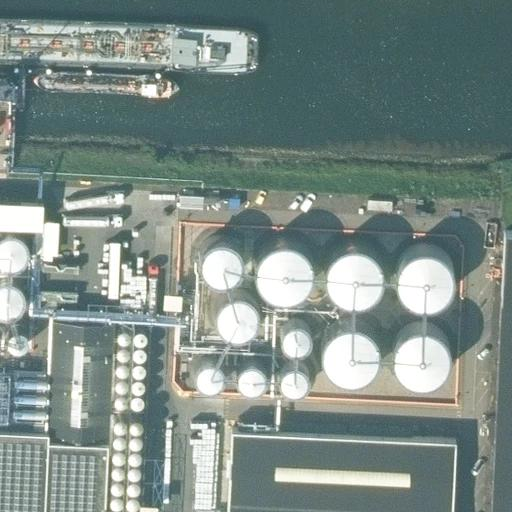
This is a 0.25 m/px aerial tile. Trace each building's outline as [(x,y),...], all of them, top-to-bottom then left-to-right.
[(0,264),(1,265),(3,266),(5,266),(7,267),(9,267),(10,267),(12,266),(14,266),(16,265),(19,263),(21,262),(22,261),(23,260),(25,258),(26,256),(26,255),(27,253),(27,251),(28,249),(28,247),(28,246),(27,244),(27,242),(26,240),(26,238),(25,237),(23,235),(22,234),(21,233),(19,231),(16,230),(14,229),(12,229),(9,228),(5,229),(3,229),(1,230),(0,230),(0,264)] [(491,511),(511,511),(511,232),(505,232),(501,301),(491,511)] [(198,254),(198,256),(198,259),(199,261),(199,263),(200,265),(201,267),(202,269),(203,270),(205,272),(206,273),(208,275),(212,277),(214,277),(216,278),(220,278),(225,278),(227,277),(229,277),(231,276),(232,275),(234,273),(236,272),(237,270),(239,269),(240,267),(241,265),(241,263),(242,261),(242,259),(242,256),(242,254),(242,252),(241,250),(241,248),(240,246),(239,244),(237,242),(236,241),(234,239),(232,238),(231,237),(229,236),(227,235),(225,235),(222,234),(220,234),(218,234),(216,235),(214,235),(212,236),(210,237),(208,238),(206,239),(205,241),(203,242),(202,244),(201,246),(200,248),(199,250),(199,252),(198,254)] [(254,262),(254,265),(254,268),(254,271),(255,274),(256,277),(257,279),(259,282),(260,284),(262,286),(264,288),(267,290),(269,291),(272,293),(275,294),(277,294),(280,295),(283,295),(286,295),(289,294),(292,294),(295,293),(297,291),(300,290),(302,288),(304,286),(306,284),(308,282),(310,279),(311,277),(312,274),(312,271),(313,268),(313,265),(313,262),(312,259),(312,257),(311,254),(310,251),(308,249),(306,246),(304,244),(302,242),(300,240),(297,239),(295,238),(292,237),(289,236),(286,236),(283,235),(280,236),(278,236),(275,237),(272,238),(269,239),(267,240),(264,242),(262,244),(260,246),(259,249),(257,251),(256,254),(255,257),(254,259),(254,262)] [(323,266),(323,269),(323,272),(324,275),(325,277),(326,280),(327,283),(328,285),(330,287),(332,290),(334,292),(336,293),(339,295),(342,296),(344,297),(347,298),(350,298),(353,298),(356,298),(359,298),(361,297),(364,296),(367,295),(369,293),(372,292),(374,290),(376,287),(377,285),(379,283),(380,280),(381,277),(382,275),(382,272),(382,269),(382,266),(382,263),(381,260),(380,257),(379,255),(377,252),(376,250),(374,248),(372,246),(369,244),(367,243),(364,241),(361,240),(359,240),(356,239),(353,239),(350,239),(347,240),(344,240),(342,241),(339,243),(336,244),(334,246),(332,248),(330,250),(328,252),(327,255),(326,257),(325,260),(324,263),(323,266)] [(394,270),(394,273),(394,275),(394,278),(395,281),(396,284),(397,287),(399,289),(401,291),(403,294),(405,295),(407,297),(410,299),(412,300),(415,301),(418,302),(421,302),(424,302),(426,302),(429,302),(432,301),(435,300),(438,299),(440,297),(442,296),(445,294),(447,291),(448,289),(450,287),(451,284),(452,281),(453,278),(453,275),(453,272),(453,270),(453,267),(452,264),(451,261),(450,258),(448,256),(447,254),(445,251),(442,250),(440,248),(438,246),(435,245),(432,244),(429,243),(426,243),(424,243),(421,243),(418,243),(415,244),(412,245),(410,246),(407,248),(405,250),(403,252),(401,254),(399,256),(397,258),(396,261),(395,264),(394,267),(394,270)] [(0,314),(1,314),(3,314),(5,314),(7,314),(9,314),(10,313),(14,311),(15,310),(17,309),(18,307),(19,306),(20,304),(21,302),(22,301),(22,299),(22,297),(23,295),(22,293),(22,291),(22,289),(21,287),(20,286),(19,284),(18,282),(17,281),(15,280),(14,279),(12,278),(10,277),(9,276),(7,276),(5,275),(3,275),(0,275),(0,314)] [(214,309),(214,311),(214,313),(214,315),(215,317),(216,319),(217,321),(218,323),(219,325),(220,326),(222,328),(224,329),(226,330),(227,331),(230,332),(232,332),(234,333),(236,333),(238,333),(240,332),(242,332),(244,331),(246,330),(248,329),(250,328),(251,326),(253,325),(254,323),(255,321),(256,319),(257,317),(257,315),(258,313),(258,311),(258,309),(257,306),(257,304),(256,302),(255,300),(254,298),(253,297),(251,295),(250,294),(248,292),(246,291),(244,290),(242,290),(240,289),(238,289),(236,289),(234,289),(232,289),(230,290),(227,290),(226,291),(224,292),(222,294),(220,295),(219,297),(218,299),(217,300),(216,302),(215,304),(214,306),(214,309)] [(113,321),(52,318),(48,430),(47,438),(107,441),(113,321)] [(320,344),(320,347),(320,350),(320,353),(321,356),(322,359),(323,361),(325,364),(326,366),(328,368),(331,370),(333,372),(335,374),(338,375),(341,376),(344,376),(347,377),(349,377),(352,377),(355,376),(358,376),(361,375),(363,374),(366,372),(368,370),(370,368),(372,366),(374,364),(376,361),(377,359),(378,356),(379,353),(379,350),(379,347),(379,344),(379,342),(378,339),(377,336),(376,333),(374,331),(372,328),(370,326),(368,324),(366,323),(363,321),(361,320),(358,319),(355,318),(352,318),(349,318),(347,318),(344,318),(341,319),(338,320),(335,321),(333,323),(331,324),(328,326),(326,328),(325,331),(323,333),(322,336),(321,339),(320,342),(320,344)] [(279,332),(279,334),(279,336),(280,337),(281,340),(282,343),(284,345),(285,346),(286,347),(289,348),(292,349),(295,349),(298,349),(301,348),(303,347),(306,345),(308,343),(309,341),(309,340),(310,338),(310,337),(310,336),(310,334),(310,332),(310,331),(310,330),(309,328),(308,325),(306,323),(305,322),(303,321),(301,320),(298,319),(295,319),(293,319),(292,319),(290,319),(289,320),(286,321),(285,322),(284,323),(283,324),(282,325),(281,327),(281,328),(280,330),(280,331),(279,332)] [(391,347),(390,350),(391,353),(391,356),(392,359),(393,362),(394,364),(395,367),(397,369),(399,371),(401,373),(404,375),(406,376),(409,378),(411,379),(414,379),(417,380),(420,380),(423,380),(426,379),(429,379),(431,378),(434,376),(437,375),(439,373),(441,371),(443,369),(445,367),(446,364),(447,362),(448,359),(449,356),(450,353),(450,350),(450,347),(449,345),(448,342),(447,339),(446,336),(445,334),(443,331),(441,329),(439,327),(437,326),(434,324),(431,323),(429,322),(426,321),(423,321),(420,321),(417,321),(414,321),(411,322),(409,323),(406,324),(404,326),(401,327),(399,329),(397,331),(395,334),(394,336),(393,339),(392,342),(391,345),(391,347)] [(26,338),(26,334),(24,331),(22,329),(18,328),(15,327),(12,328),(9,330),(7,333),(6,336),(5,338),(6,341),(8,344),(10,347),(13,348),(17,348),(20,347),(23,346),(25,343),(26,340),(26,338)] [(147,335),(146,332),(145,330),(143,329),(141,328),(139,328),(137,328),(135,329),(133,331),(132,334),(132,335),(133,337),(134,339),(135,341),(138,342),(140,342),(142,341),(144,340),(146,338),(147,336),(147,335)] [(130,337),(129,334),(128,332),(127,331),(124,330),(122,330),(120,330),(118,331),(116,333),(115,336),(115,337),(116,339),(117,341),(119,343),(121,344),(123,344),(125,343),(127,342),(129,340),(130,338),(130,337)] [(146,350),(146,348),(145,346),(143,344),(141,343),(138,343),(136,344),(134,345),(133,347),(132,349),(132,350),(132,353),(133,355),(135,356),(137,357),(139,357),(142,357),(144,356),(145,354),(146,352),(146,350)] [(129,352),(129,350),(128,348),(126,346),(124,345),(121,345),(119,346),(117,347),(116,349),(115,351),(115,352),(115,355),(116,357),(118,358),(120,359),(123,359),(125,359),(127,358),(128,356),(129,354),(129,352)] [(193,369),(193,371),(193,372),(193,374),(194,375),(194,377),(195,378),(195,379),(197,382),(199,383),(200,384),(202,385),(205,386),(207,386),(208,386),(211,386),(214,385),(217,384),(219,382),(221,379),(222,378),(223,377),(223,375),(224,374),(224,371),(224,369),(224,368),(223,366),(223,365),(222,364),(221,362),(220,361),(219,360),(218,359),(217,358),(214,357),(211,356),(208,355),(205,356),(204,356),(202,357),(200,358),(199,359),(197,360),(196,361),(195,362),(195,364),(194,365),(194,366),(193,368),(193,369)] [(145,366),(145,363),(144,361),(142,360),(140,359),(138,358),(135,359),(133,360),(132,362),(131,364),(131,366),(131,368),(132,370),(134,372),(136,373),(139,373),(141,372),(143,371),(144,369),(145,367),(145,366)] [(236,372),(236,373),(236,375),(236,376),(236,378),(237,379),(238,382),(239,383),(240,384),(242,386),(244,387),(245,388),(248,388),(251,389),(254,388),(257,388),(259,386),(260,385),(262,384),(263,383),(263,382),(264,381),(265,379),(265,378),(266,376),(266,375),(266,373),(266,372),(266,371),(265,369),(265,368),(264,366),(263,365),(262,363),(259,361),(258,360),(257,359),(255,359),(254,359),(251,358),(248,359),(246,359),(245,359),(242,361),(240,363),(239,364),(238,365),(237,366),(237,368),(236,369),(236,371),(236,372)] [(128,368),(128,365),(127,363),(125,362),(123,361),(121,360),(118,361),(116,362),(115,364),(114,366),(114,368),(114,370),(116,372),(117,374),(119,375),(122,375),(124,374),(126,373),(128,371),(128,369),(128,368)] [(278,374),(278,375),(278,377),(278,378),(278,380),(279,381),(280,384),(282,386),(284,388),(287,389),(290,390),(293,390),(296,390),(299,389),(301,388),(303,387),(304,386),(305,385),(306,384),(306,382),(307,381),(308,380),(308,378),(308,377),(308,375),(308,374),(308,372),(308,371),(307,369),(306,368),(306,367),(305,365),(304,364),(303,363),(301,362),(300,362),(299,361),(296,360),(294,360),(293,360),(290,360),(287,361),(284,362),(283,363),(282,364),(281,365),(280,367),(280,368),(279,369),(278,371),(278,372),(278,374)] [(145,381),(145,379),(144,377),(142,375),(140,374),(137,374),(135,375),(133,376),(132,378),(131,380),(131,381),(131,384),(132,386),(134,387),(136,388),(139,389),(141,388),(143,387),(144,385),(145,383),(145,381)] [(128,383),(128,381),(127,379),(125,377),(123,376),(121,376),(118,377),(116,378),(115,380),(114,382),(114,383),(114,386),(115,388),(117,389),(119,390),(122,391),(124,390),(126,389),(127,387),(128,385),(128,383)] [(144,398),(144,395),(143,393),(141,391),(139,391),(137,390),(134,391),(132,392),(131,394),(130,396),(130,397),(130,400),(132,402),(133,404),(136,404),(138,405),(140,404),(142,403),(144,401),(144,399),(144,398)] [(128,399),(127,397),(126,395),(124,393),(122,392),(120,392),(118,393),(116,394),(114,396),(113,398),(113,399),(114,402),(115,404),(116,405),(119,406),(121,407),(123,406),(125,405),(127,403),(128,401),(128,399)] [(125,416),(124,414),(123,411),(121,410),(119,409),(117,409),(115,409),(113,411),(111,412),(110,415),(110,416),(111,418),(112,420),(114,422),(116,423),(118,423),(120,423),(122,421),(124,419),(125,417),(125,416)] [(141,417),(141,414),(140,412),(138,411),(136,410),(133,410),(131,410),(129,411),(128,413),(127,416),(127,417),(127,419),(128,421),(130,423),(132,424),(135,424),(137,423),(139,422),(140,420),(141,418),(141,417)] [(124,432),(124,429),(122,427),(121,426),(118,425),(116,424),(114,425),(112,426),(110,428),(110,430),(110,432),(110,434),(111,436),(113,438),(115,439),(117,439),(120,438),(122,437),(123,435),(124,433),(124,432)] [(140,432),(140,430),(139,428),(137,426),(135,426),(133,425),(130,426),(128,427),(127,429),(126,431),(126,433),(126,435),(128,437),(129,439),(131,439),(134,440),(136,439),(138,438),(139,436),(140,434),(140,432)] [(103,511),(107,441),(47,438),(48,430),(0,427),(0,511),(103,511)] [(230,427),(226,511),(451,511),(455,437),(230,427)] [(123,447),(123,445),(122,443),(120,441),(118,440),(116,440),(113,440),(111,442),(110,444),(109,446),(109,447),(109,449),(111,452),(112,453),(114,454),(117,454),(119,454),(121,452),(123,451),(123,448),(123,447)] [(140,448),(140,446),(138,444),(137,442),(135,441),(132,441),(130,441),(128,443),(126,445),(126,447),(126,448),(126,450),(127,452),(129,454),(131,455),(133,455),(136,455),(138,453),(139,451),(140,449),(140,448)] [(123,462),(122,460),(121,458),(119,456),(117,455),(115,455),(113,456),(111,457),(109,459),(108,461),(108,462),(109,465),(110,467),(111,468),(114,469),(116,470),(118,469),(120,468),(122,466),(122,464),(123,462)] [(139,463),(139,461),(138,459),(136,457),(134,456),(131,456),(129,457),(127,458),(126,460),(125,462),(125,463),(125,466),(126,468),(128,469),(130,470),(132,470),(135,470),(137,469),(138,467),(139,465),(139,463)] [(122,478),(122,476),(121,474),(119,472),(117,471),(115,471),(112,472),(110,473),(109,475),(108,477),(108,478),(108,481),(110,483),(111,484),(114,485),(116,485),(118,485),(120,484),(122,482),(122,479),(122,478)] [(139,479),(139,477),(137,475),(136,473),(134,472),(131,472),(129,472),(127,474),(125,476),(125,478),(125,479),(125,481),(126,484),(128,485),(130,486),(132,486),(135,486),(137,484),(138,483),(139,480),(139,479)] [(122,494),(121,492),(120,490),(119,488),(116,487),(114,487),(112,488),(110,489),(108,491),(107,493),(107,494),(108,497),(109,499),(111,500),(113,501),(115,501),(117,501),(119,500),(121,498),(122,495),(122,494)] [(138,495),(138,493),(137,491),(135,489),(133,488),(130,488),(128,489),(126,490),(125,492),(124,494),(124,495),(124,498),(125,500),(127,501),(129,502),(132,502),(134,502),(136,500),(137,499),(138,496),(138,495)]
